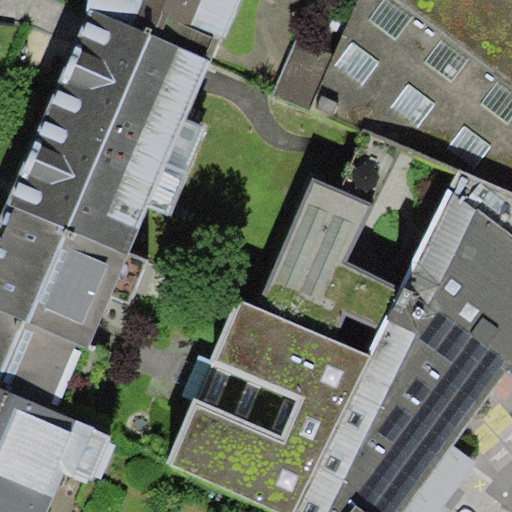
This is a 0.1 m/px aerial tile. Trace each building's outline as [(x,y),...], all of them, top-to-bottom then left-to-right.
[(92,0),(85,18),(88,19),(87,20),(201,69),(204,71),(233,0),(92,0)] [(511,0),(357,0),(331,62),(308,115),(455,179),(511,203),(511,0)] [(201,69),(87,20),(58,88),(45,119),(159,168),(201,69)] [(272,100),(308,115),(331,62),(296,47),(272,100)] [(159,168),(45,119),(22,172),(6,208),(120,257),(159,168)] [(511,203),(455,179),(398,292),(500,369),(511,377),(511,203)] [(142,267),(120,257),(6,208),(0,222),(0,314),(81,349),(102,300),(124,310),(142,267)] [(326,438),(405,498),(417,482),(500,369),(398,292),(363,362),(326,438)] [(288,511),(326,438),(363,362),(234,307),(195,397),(165,467),(268,511),(288,511)] [(81,349),(0,314),(0,396),(38,413),(50,386),(85,401),(104,357),(81,349)] [(105,442),(38,413),(0,396),(0,504),(18,511),(37,511),(56,470),(87,483),(105,442)] [(394,511),(405,498),(326,438),(288,511),(394,511)]
